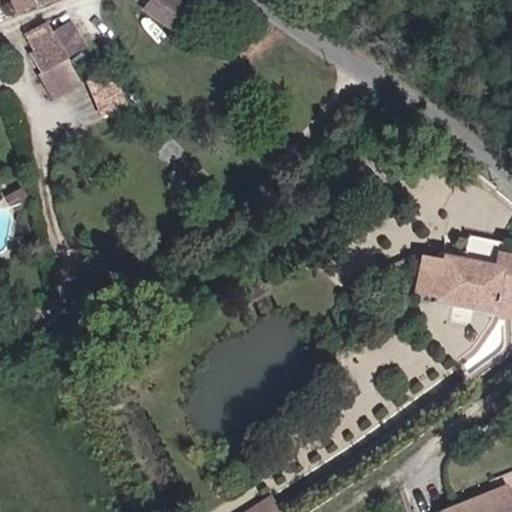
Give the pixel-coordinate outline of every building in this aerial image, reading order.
[(24,0),(31,10),(50,0),(24,0)] [(190,0),(149,0),(184,14),(190,0)] [(70,36),(61,19),(40,31),(51,52),(48,54),(58,73),(80,61),(83,60),(82,59),(70,36)] [(100,49),(87,26),(70,36),(82,59),(100,49)] [(92,83),(80,61),(58,73),(54,75),(65,97),(92,83)] [(446,256),(479,262),(483,250),(448,245),(446,256)] [(401,293),(419,297),(431,253),(412,250),(401,293)] [(417,303),(511,323),(511,254),(483,250),(479,262),(446,256),(431,253),(419,297),(417,303)] [(441,511),(511,511),(511,484),(510,478),(439,502),(441,511)] [(274,511),(269,500),(240,511),(274,511)]
